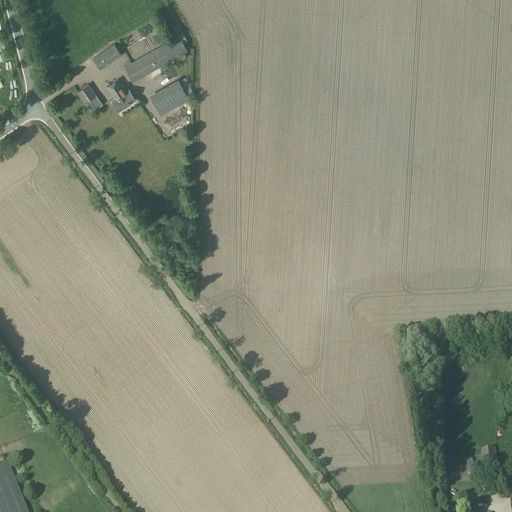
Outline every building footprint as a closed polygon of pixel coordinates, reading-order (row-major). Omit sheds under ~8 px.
[(179,35),(124,66),(133,81),(188,50),(179,35)] [(94,58),(100,68),(118,57),(121,55),(114,44),(94,58)] [(178,79),(150,95),(162,115),(190,98),(178,79)] [(118,80),(107,88),(115,99),(112,101),(118,110),(135,99),(129,90),(126,92),(118,80)] [(88,84),(76,92),(84,103),(95,95),(88,84)] [(495,448),(481,449),(481,451),(481,456),(483,470),(497,469),(495,449),(495,448)] [(0,511),(24,511),(3,460),(0,461),(0,511)]
